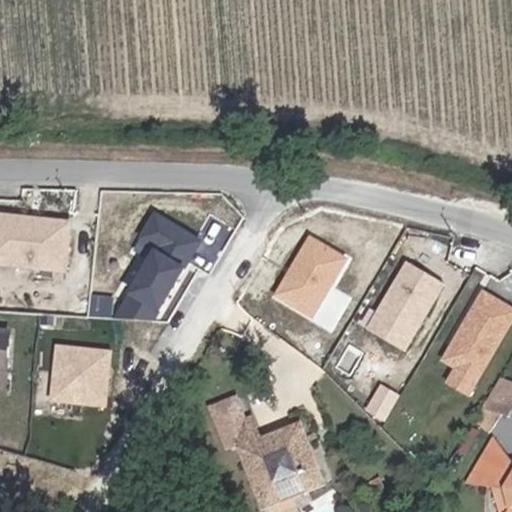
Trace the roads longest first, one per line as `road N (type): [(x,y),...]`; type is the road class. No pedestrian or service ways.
road 1 (unclassified): [(294,169),(90,511)]
road 2 (unclassified): [(294,169),(0,148)]
road 3 (unclassified): [(511,223),(457,195),(294,169)]
